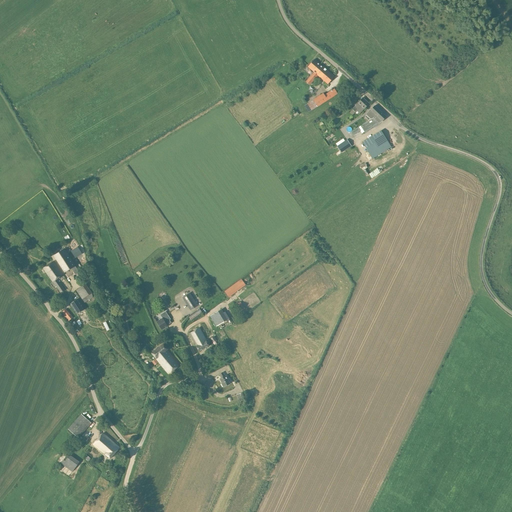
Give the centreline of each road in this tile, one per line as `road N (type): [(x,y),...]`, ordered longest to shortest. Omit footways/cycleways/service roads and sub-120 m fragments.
road 1 (unclassified): [(276,0),(289,26),(406,132),(492,170),(498,188),(479,275),(511,315)]
road 2 (unclassified): [(130,511),(123,492),(131,454),(96,408),(58,320),(0,253)]
road 3 (unknown): [(128,449),(140,445),(164,386),(201,379),(184,331)]
